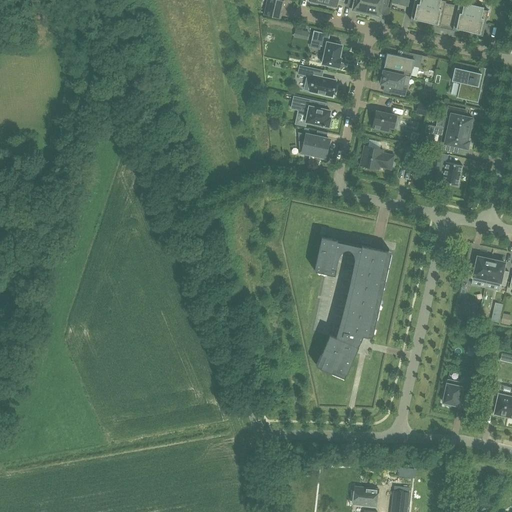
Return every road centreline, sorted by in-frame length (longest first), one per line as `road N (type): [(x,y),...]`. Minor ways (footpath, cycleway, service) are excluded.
road 1 (unclassified): [(259,437),(134,121),(99,0)]
road 2 (residential): [(397,437),(446,216)]
road 3 (residential): [(338,173),(370,30)]
road 4 (residential): [(370,30),(511,61)]
road 5 (residential): [(259,437),(397,437)]
road 6 (residential): [(338,173),(349,194),(446,216)]
